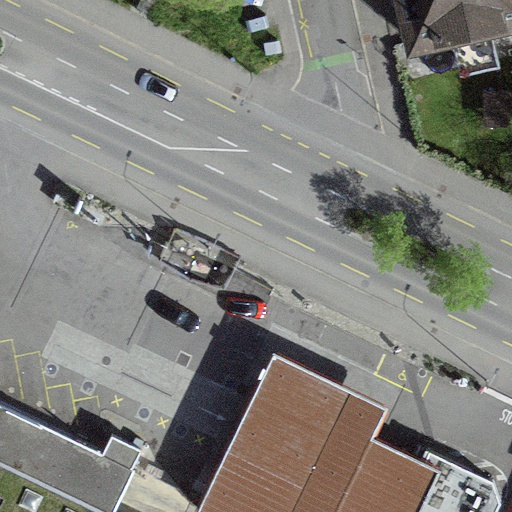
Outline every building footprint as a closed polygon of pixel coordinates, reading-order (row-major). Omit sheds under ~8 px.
[(511,0),(399,0),(411,46),(511,22),(511,0)] [(269,358),(209,481),(195,510),(199,511),(426,511),(442,479),(377,446),(391,416),(269,358)] [(108,436),(100,454),(0,406),(0,464),(99,511),(111,511),(132,470),(130,469),(138,451),(108,436)] [(493,511),(497,504),(490,483),(423,451),(394,511),(272,511),(209,481),(195,510),(199,511),(493,511)] [(0,511),(99,511),(0,464),(0,511)]
